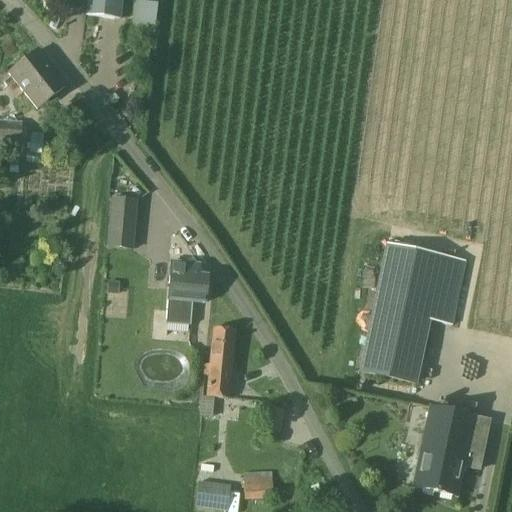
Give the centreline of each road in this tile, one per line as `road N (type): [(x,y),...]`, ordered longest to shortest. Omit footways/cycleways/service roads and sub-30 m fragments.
road 1 (unclassified): [(5,0),(146,164),(246,301),(369,511)]
road 2 (unknown): [(483,511),(491,378),(471,355),(440,346)]
